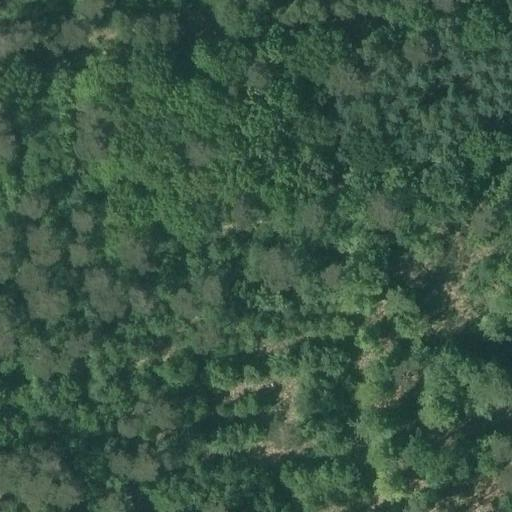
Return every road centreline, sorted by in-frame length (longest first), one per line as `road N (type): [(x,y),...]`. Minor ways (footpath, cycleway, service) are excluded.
road 1 (track): [(0,85),(484,0)]
road 2 (track): [(387,511),(304,33)]
